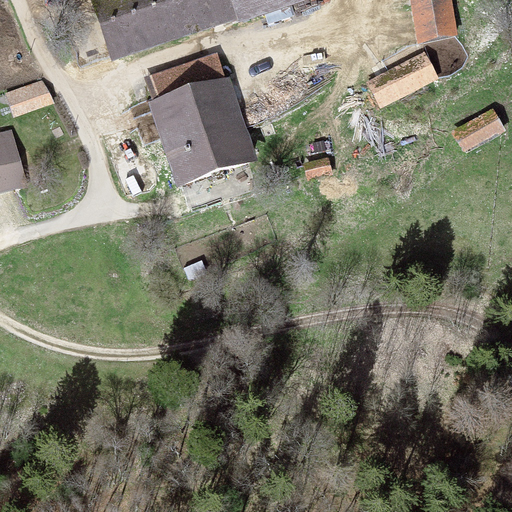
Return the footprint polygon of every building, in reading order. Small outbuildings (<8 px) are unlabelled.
[(84,0),(104,54),(230,9),(234,16),(274,0),(84,0)] [(448,0),(415,0),(422,44),(454,37),(448,0)] [(361,79),(373,102),(429,72),(415,50),(361,79)] [(171,177),(240,157),(209,57),(141,78),(171,177)] [(0,99),(5,112),(35,99),(30,86),(0,98),(0,99)] [(492,111),(455,133),(466,153),(503,131),(492,111)] [(0,191),(15,188),(4,146),(0,147),(0,191)] [(318,154),(298,160),(301,174),(323,166),(318,154)]
